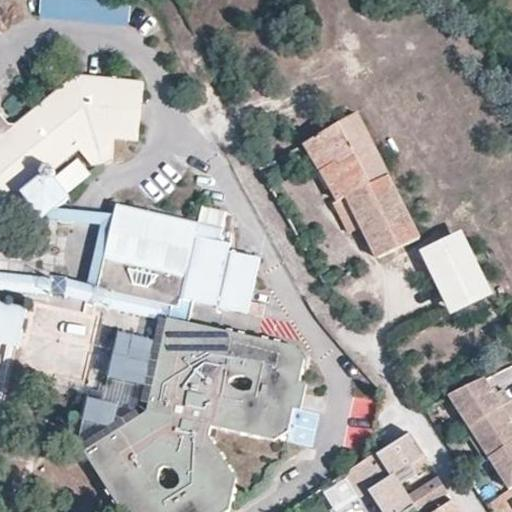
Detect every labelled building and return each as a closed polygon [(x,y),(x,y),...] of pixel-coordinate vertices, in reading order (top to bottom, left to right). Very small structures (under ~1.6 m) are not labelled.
[(77,0),(46,0),(44,24),(134,33),(135,5),(77,0)] [(0,216),(26,196),(47,222),(73,201),(52,175),(82,152),(95,168),(99,168),(103,167),(106,165),(108,162),(110,142),(140,144),(146,87),(80,79),(16,129),(0,108),(0,216)] [(421,236),(355,109),(307,140),(338,198),(336,200),(352,231),(363,226),(380,258),(421,236)] [(262,257),(231,251),(232,243),(222,241),(225,231),(204,226),(117,208),(106,259),(97,295),(171,311),(179,313),(182,298),(190,300),(250,313),(262,257)] [(456,307),(487,291),(460,237),(429,252),(456,307)] [(0,292),(62,300),(64,300),(65,296),(66,283),(0,274),(0,292)] [(168,326),(171,311),(97,295),(73,290),(70,305),(168,326)] [(492,301),(487,291),(456,307),(461,316),(492,301)] [(267,437),(275,400),(290,403),(293,388),(300,390),(307,360),(298,346),(192,323),(196,305),(190,300),(182,298),(179,313),(171,311),(168,326),(163,348),(155,389),(156,397),(159,402),(163,405),(161,414),(150,411),(86,451),(125,511),(228,511),(232,509),(239,479),(212,436),(214,426),(267,437)] [(0,320),(6,322),(8,312),(0,309),(0,320)] [(155,389),(163,348),(118,338),(103,409),(88,406),(81,442),(86,451),(150,411),(161,414),(163,405),(159,402),(156,397),(155,389)] [(481,378),(451,399),(470,428),(510,401),(501,389),(492,395),(488,388),(481,378)] [(291,431),(300,390),(293,388),(290,403),(275,400),(267,437),(278,440),(291,431)] [(371,428),(368,398),(351,400),(354,429),(371,428)] [(511,404),(510,401),(470,428),(466,431),(489,465),(492,463),(511,449),(511,421),(511,419),(511,418),(511,404)] [(429,457),(414,436),(381,458),(380,455),(353,472),(378,511),(416,511),(452,490),(442,476),(415,493),(409,486),(437,468),(429,457)] [(511,449),(492,463),(511,491),(511,490),(511,449)] [(325,495),(337,511),(340,511),(361,497),(347,478),(325,495)] [(466,511),(467,511),(466,511),(462,511),(455,501),(436,511),(466,511)]
